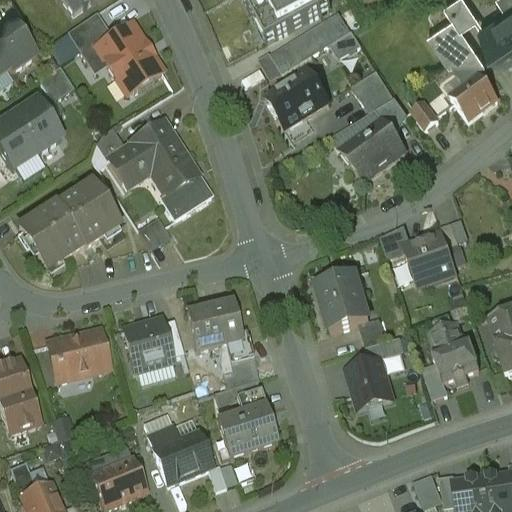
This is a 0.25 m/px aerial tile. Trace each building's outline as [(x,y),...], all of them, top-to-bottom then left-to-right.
[(63,0),(61,1),(73,18),(89,7),(84,0),(63,0)] [(255,0),(275,38),(333,7),(329,0),(255,0)] [(463,0),(455,0),(445,6),(454,19),(460,28),(475,18),(463,0)] [(511,8),(481,30),(504,64),(511,58),(511,8)] [(338,17),(270,60),(282,79),(329,50),(350,37),(338,17)] [(96,18),(67,39),(87,70),(100,61),(95,53),(112,42),(96,18)] [(454,19),(428,37),(465,91),(479,81),(482,79),(482,63),(472,64),(472,49),(461,49),(461,30),(460,28),(454,19)] [(10,25),(0,31),(0,81),(9,75),(11,79),(35,62),(10,25)] [(112,42),(95,53),(100,61),(116,85),(122,81),(133,97),(163,77),(131,29),(112,42)] [(350,37),(329,50),(338,65),(361,51),(351,36),(350,37)] [(270,59),(258,66),(271,86),(282,79),(270,60),(270,59)] [(59,73),(38,86),(52,108),(73,95),(59,73)] [(307,74),(296,82),(297,84),(265,103),(285,136),(329,109),(307,74)] [(377,77),(351,93),(370,119),(375,116),(394,104),(377,77)] [(465,91),(450,103),(468,127),(483,116),(481,113),(495,102),(479,81),(465,91)] [(394,104),(375,116),(382,125),(389,134),(406,120),(394,104)] [(424,106),(411,116),(425,135),(438,125),(424,106)] [(36,107),(12,123),(36,160),(61,144),(36,107)] [(12,123),(0,130),(0,157),(12,176),(36,160),(12,123)] [(382,125),(339,157),(363,188),(406,156),(389,134),(382,125)] [(177,150),(163,128),(146,139),(149,143),(135,152),(134,151),(126,156),(108,167),(122,188),(138,178),(140,180),(143,178),(141,176),(149,171),(168,201),(165,203),(166,204),(198,183),(197,182),(194,184),(174,152),(177,150)] [(112,135),(103,141),(96,152),(106,168),(108,167),(126,156),(112,135)] [(198,183),(166,204),(161,207),(174,228),(211,204),(198,183)] [(90,192),(58,212),(57,210),(20,234),(19,233),(18,233),(47,277),(48,276),(46,274),(82,252),(84,255),(85,254),(84,253),(116,232),(117,234),(118,233),(91,191),(90,189),(89,190),(90,192)] [(158,224),(137,237),(150,257),(171,244),(158,224)] [(451,229),(440,233),(442,240),(448,255),(459,251),(451,229)] [(404,232),(380,244),(387,266),(406,260),(404,253),(411,251),(404,232)] [(411,251),(404,253),(406,260),(410,270),(414,269),(422,292),(456,279),(448,255),(442,240),(411,251)] [(355,280),(316,291),(330,339),(358,331),(369,327),(355,280)] [(241,346),(232,309),(186,320),(195,358),(223,352),(227,371),(253,365),(248,344),(241,346)] [(511,317),(488,324),(496,352),(496,353),(493,357),(495,362),(499,364),(500,364),(506,383),(511,381),(511,317)] [(369,327),(358,331),(365,353),(386,346),(379,324),(369,327)] [(160,325),(122,336),(134,380),(172,369),(171,364),(161,330),(160,325)] [(173,327),(161,330),(171,364),(183,361),(173,327)] [(457,330),(428,340),(435,359),(432,360),(436,371),(444,391),(444,390),(455,386),(458,394),(469,390),(466,382),(480,377),(468,347),(464,348),(457,330)] [(96,338),(51,349),(59,384),(105,373),(96,338)] [(253,365),(227,371),(229,378),(221,380),(225,396),(256,387),(258,386),(253,365)] [(22,370),(14,366),(0,370),(0,413),(8,438),(10,438),(10,440),(35,432),(34,430),(40,428),(32,403),(22,370)] [(382,367),(347,378),(358,418),(393,407),(382,367)] [(436,371),(423,376),(432,406),(448,402),(444,391),(436,371)] [(256,387),(225,396),(229,410),(237,407),(236,405),(260,398),(256,387)] [(260,398),(236,405),(237,407),(241,421),(265,413),(260,398)] [(241,421),(217,429),(228,464),(276,449),(265,413),(241,421)] [(172,419),(143,431),(147,440),(170,430),(171,433),(176,430),(172,419)] [(66,424),(53,428),(61,452),(74,448),(66,424)] [(176,430),(171,433),(170,430),(147,440),(155,458),(153,459),(167,492),(207,476),(211,474),(190,425),(176,430)] [(111,476),(90,485),(100,511),(119,511),(147,501),(133,467),(132,467),(125,450),(103,458),(111,476)] [(25,471),(11,477),(13,484),(27,478),(25,471)] [(218,472),(207,476),(214,498),(226,494),(218,472)] [(59,511),(50,490),(34,497),(27,478),(13,484),(19,503),(22,511),(59,511)] [(509,481),(488,484),(488,482),(482,483),(485,511),(511,511),(511,490),(511,480),(509,481)] [(454,483),(440,485),(443,511),(456,511),(453,489),(454,488),(454,483)] [(454,488),(453,489),(456,511),(485,511),(482,483),(475,483),(475,485),(454,488)]
